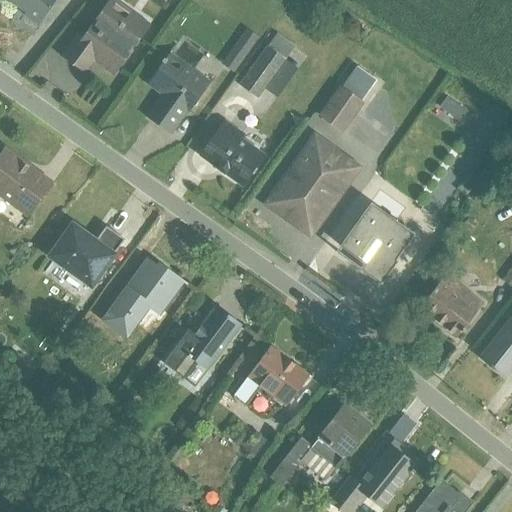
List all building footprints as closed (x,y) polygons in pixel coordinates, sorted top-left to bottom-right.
[(10,0),(27,11),(24,15),(38,26),(55,0),(10,0)] [(90,27),(83,36),(77,32),(60,56),(85,74),(86,73),(84,72),(94,59),(115,74),(130,53),(128,52),(132,46),(135,47),(151,24),(116,0),(108,0),(96,18),(98,19),(92,28),(90,27)] [(234,73),(259,37),(247,29),(221,64),(234,73)] [(267,46),(239,85),(258,99),(265,89),(276,97),(297,68),(285,60),(295,46),(277,34),(268,47),(267,46)] [(170,52),(146,85),(163,97),(147,119),(169,134),(185,111),(188,114),(211,81),(170,52)] [(340,85),(318,115),(342,133),(365,103),(361,100),(376,80),(357,67),(343,87),(340,85)] [(446,97),(439,107),(465,126),(472,116),(446,97)] [(242,138),(245,134),(225,119),(199,156),(217,168),(216,169),(224,175),(224,174),(242,186),(251,172),(254,174),(257,170),(255,168),(265,154),(242,138)] [(309,233),(359,164),(318,135),(268,204),(309,233)] [(3,149),(0,153),(0,197),(27,218),(52,185),(3,149)] [(395,260),(414,234),(371,203),(340,247),(363,264),(360,270),(380,285),(397,261),(395,260)] [(72,225),(50,256),(91,286),(125,240),(106,226),(95,242),(72,225)] [(100,321),(127,340),(149,309),(162,319),(188,284),(159,263),(157,266),(147,258),(100,321)] [(511,287),(511,266),(502,279),(511,287)] [(456,339),(484,302),(447,273),(418,309),(456,339)] [(262,323),(268,315),(253,304),(247,312),(262,323)] [(241,325),(216,306),(195,333),(187,327),(174,346),(181,351),(170,366),(185,377),(183,380),(193,387),(241,325)] [(511,319),(481,359),(489,366),(488,367),(495,372),(496,371),(504,378),(511,367),(511,319)] [(246,404),(259,387),(286,407),(309,376),(270,347),(234,395),(246,404)] [(16,352),(6,364),(24,378),(33,365),(16,352)] [(50,379),(43,389),(60,400),(67,391),(50,379)] [(345,404),(312,445),(301,437),(270,478),(281,487),(301,461),(325,481),(370,424),(345,404)] [(260,436),(248,451),(260,460),(272,444),(260,436)] [(359,465),(345,482),(380,510),(403,480),(406,482),(411,475),(412,475),(415,471),(420,464),(406,452),(408,450),(394,439),(368,472),(359,465)] [(161,479),(173,494),(184,485),(173,470),(161,479)] [(418,511),(464,511),(471,504),(459,494),(458,496),(441,483),(418,511)] [(253,511),(268,511),(276,502),(264,492),(251,510),(253,511)]
